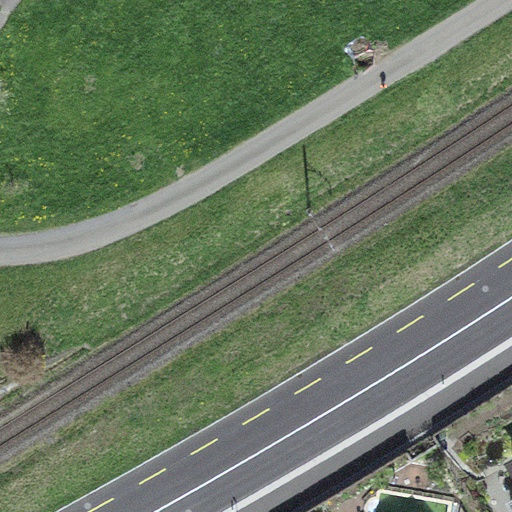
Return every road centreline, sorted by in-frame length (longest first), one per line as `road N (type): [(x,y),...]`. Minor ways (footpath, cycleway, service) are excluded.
road 1 (unclassified): [(0,247),(70,243),(127,224),(493,0)]
road 2 (primary): [(511,296),(153,511)]
